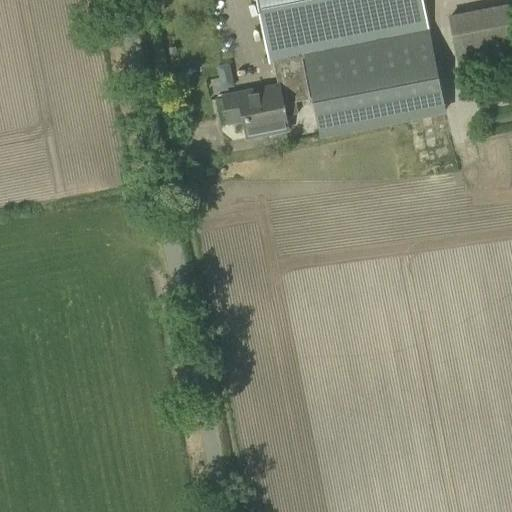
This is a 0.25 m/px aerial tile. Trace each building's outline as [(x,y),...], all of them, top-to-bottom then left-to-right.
[(242,112),(283,105),(296,102),(309,99),(301,58),(304,57),(320,139),(446,114),(428,33),(421,0),(257,0),(270,64),(274,63),(278,85),(248,91),(248,93),(223,98),(229,125),(244,122),(242,112)] [(460,69),(511,58),(511,5),(450,18),(460,69)] [(230,68),(218,71),(222,95),(235,92),(230,68)] [(247,139),(288,131),(285,116),(298,114),(296,102),(283,105),(242,112),(244,122),(247,139)] [(313,103),(302,106),(305,119),(315,117),(313,103)]
